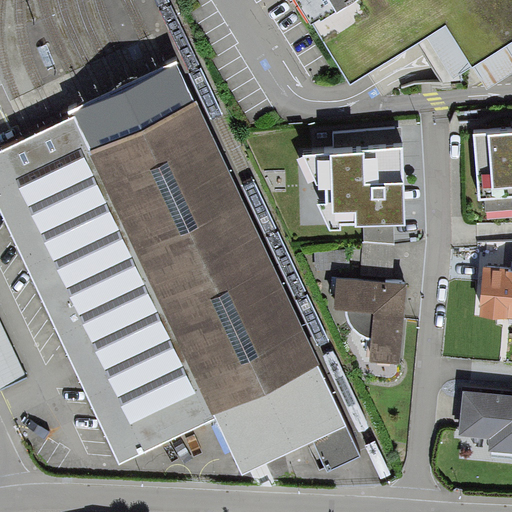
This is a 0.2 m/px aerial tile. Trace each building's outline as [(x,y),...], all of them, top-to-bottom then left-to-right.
[(511,0),(298,0),(354,89),(443,34),(451,29),(459,41),(477,70),(511,48),(511,0)] [(84,96),(74,101),(76,107),(240,459),(243,465),(314,432),(317,438),(328,463),(345,455),(362,447),(179,53),(158,63),(131,75),(115,82),(100,89),(84,96)] [(16,135),(0,141),(0,204),(75,368),(116,454),(151,438),(215,408),(76,107),(54,117),(31,127),(16,135)] [(511,128),(473,131),(479,197),(511,194),(511,128)] [(402,145),(304,149),(317,179),(326,179),(326,197),(318,198),(331,225),(340,224),(339,217),(356,216),(356,221),(364,221),(394,220),(405,219),(402,145)] [(394,220),(364,221),(363,243),(393,245),(394,220)] [(393,245),(363,243),(361,278),(391,280),(393,245)] [(511,268),(481,267),(478,319),(511,320),(511,268)] [(361,278),(339,277),(338,305),(348,305),(348,314),(352,321),(356,327),(366,333),(372,333),(370,360),(402,362),(407,292),(408,282),(391,280),(361,278)] [(0,388),(29,375),(0,313),(0,388)] [(511,398),(464,393),(459,439),(490,442),(489,452),(511,454),(511,398)]
